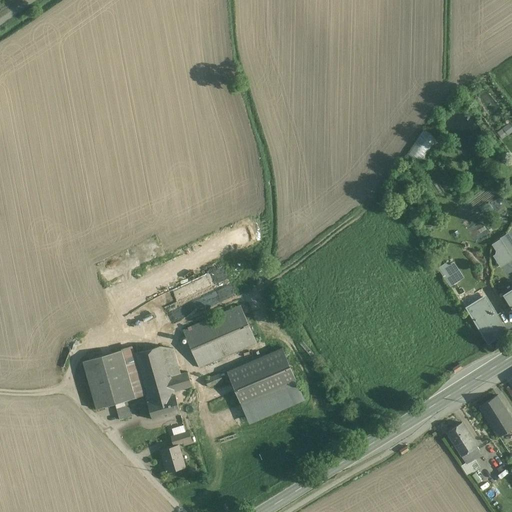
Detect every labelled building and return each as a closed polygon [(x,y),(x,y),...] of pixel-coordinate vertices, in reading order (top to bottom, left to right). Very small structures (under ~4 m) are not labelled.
[(422,160),(437,139),(423,130),(408,151),(422,160)] [(511,205),(497,216),(503,224),(511,217),(511,205)] [(499,238),(489,244),(495,253),(491,256),(499,268),(511,260),(499,238)] [(457,281),(448,268),(442,271),(451,285),(457,281)] [(493,294),(483,279),(476,283),(486,299),(493,294)] [(511,286),(500,294),(511,313),(511,286)] [(490,320),(480,302),(471,308),(482,325),(480,326),(481,326),(489,339),(505,328),(497,315),(490,320)] [(240,305),(182,330),(199,368),(257,343),(240,305)] [(482,325),(471,308),(467,310),(478,328),(481,326),(480,326),(482,325)] [(161,346),(134,354),(145,395),(147,402),(175,394),(174,392),(192,386),(187,372),(180,374),(170,377),(166,363),(177,361),(174,348),(161,347),(161,346)] [(134,354),(132,347),(121,350),(135,398),(145,395),(134,354)] [(281,349),(228,372),(241,401),(294,378),(281,349)] [(121,350),(83,361),(96,409),(115,404),(127,400),(135,398),(121,350)] [(177,361),(166,363),(170,377),(180,374),(177,361)] [(220,374),(202,381),(205,389),(223,381),(220,374)] [(294,378),(241,401),(251,423),(303,400),(294,378)] [(175,394),(147,402),(153,420),(180,412),(175,394)] [(511,429),(511,420),(497,396),(480,406),(499,437),(511,429)] [(127,400),(115,404),(120,420),(132,417),(127,400)] [(479,450),(462,422),(446,432),(461,456),(469,451),(473,458),(474,458),(480,454),(478,451),(479,450)] [(171,429),(174,436),(185,433),(183,426),(171,429)] [(174,445),(184,442),(185,445),(192,443),(189,432),(185,433),(174,436),(172,437),(174,445)] [(178,445),(161,451),(167,470),(165,470),(166,471),(167,471),(167,472),(184,467),(178,445)] [(511,456),(507,449),(503,451),(507,459),(511,456)] [(469,451),(461,456),(466,463),(473,458),(469,451)] [(466,463),(461,466),(467,474),(479,467),(474,458),(473,458),(466,463)]
